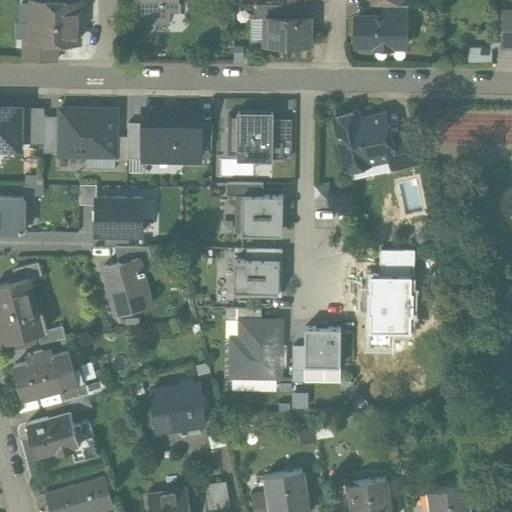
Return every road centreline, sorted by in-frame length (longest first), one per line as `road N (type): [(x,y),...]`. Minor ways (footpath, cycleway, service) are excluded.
road 1 (residential): [(312,83),(308,252),(315,293)]
road 2 (residential): [(312,83),(107,82)]
road 3 (residential): [(511,86),(334,84)]
